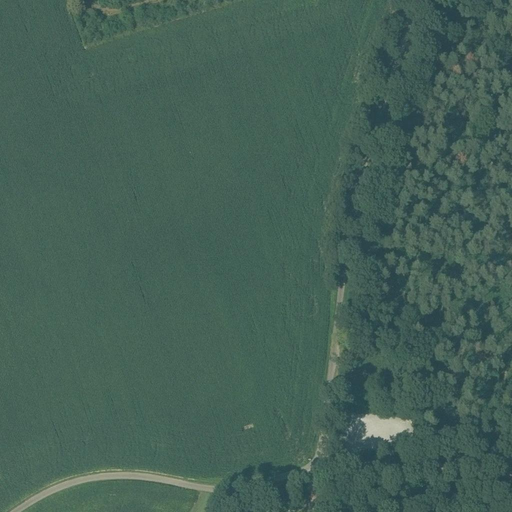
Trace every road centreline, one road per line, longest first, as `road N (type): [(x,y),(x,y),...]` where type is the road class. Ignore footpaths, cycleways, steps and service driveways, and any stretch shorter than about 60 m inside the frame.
road 1 (unclassified): [(417,0),(361,171),(311,472)]
road 2 (unclassified): [(14,511),(70,483),(111,475),(224,489),(311,472)]
road 3 (unknown): [(511,486),(311,486)]
